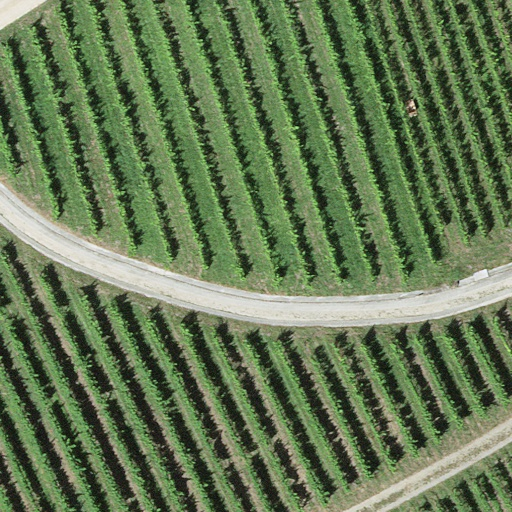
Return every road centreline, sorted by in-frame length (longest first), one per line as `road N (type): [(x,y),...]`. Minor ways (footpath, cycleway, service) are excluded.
road 1 (track): [(0,212),(80,262),(246,310),(377,316),(511,282)]
road 2 (track): [(358,511),(511,425)]
